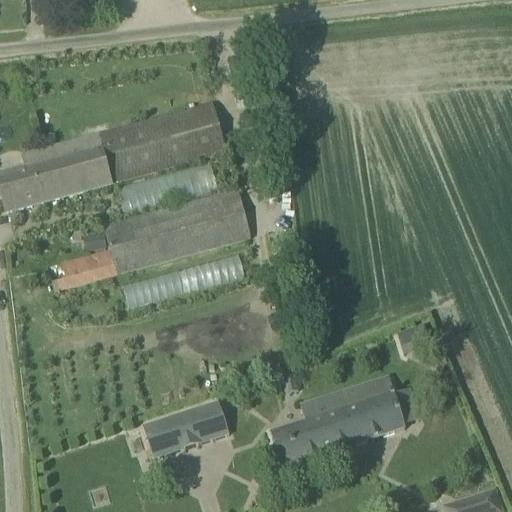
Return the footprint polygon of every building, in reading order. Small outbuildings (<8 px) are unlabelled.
[(23,159),(27,173),(0,180),(0,191),(7,215),(226,156),(213,108),(23,159)] [(125,216),(217,194),(211,166),(169,176),(170,179),(119,191),(125,216)] [(55,294),(250,241),(237,195),(104,231),(110,254),(48,271),(55,294)] [(106,253),(105,239),(91,240),(92,254),(106,253)] [(127,309),(245,281),(240,258),(121,286),(127,309)] [(286,396),(300,393),(297,380),(295,381),(293,373),(283,375),(285,383),(284,383),(286,396)] [(404,427),(394,397),(389,380),(300,408),(306,426),(270,437),(281,471),(405,432),(404,427)] [(230,438),(219,404),(142,429),(153,463),(230,438)] [(502,511),(496,492),(461,503),(463,511),(502,511)]
